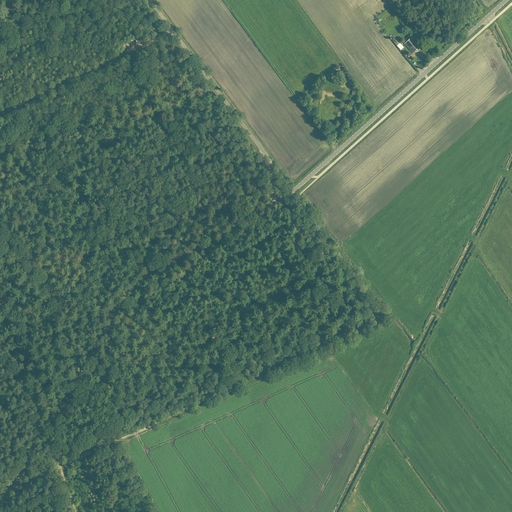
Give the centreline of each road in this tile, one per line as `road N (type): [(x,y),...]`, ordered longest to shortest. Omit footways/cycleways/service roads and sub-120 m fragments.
road 1 (track): [(297,197),(388,317),(59,466)]
road 2 (unclassified): [(0,509),(122,298),(157,268),(242,227),(272,198)]
road 3 (unclassified): [(272,198),(310,177),(507,0)]
road 4 (unclassified): [(272,198),(268,159),(149,0)]
road 5 (track): [(0,113),(171,29)]
